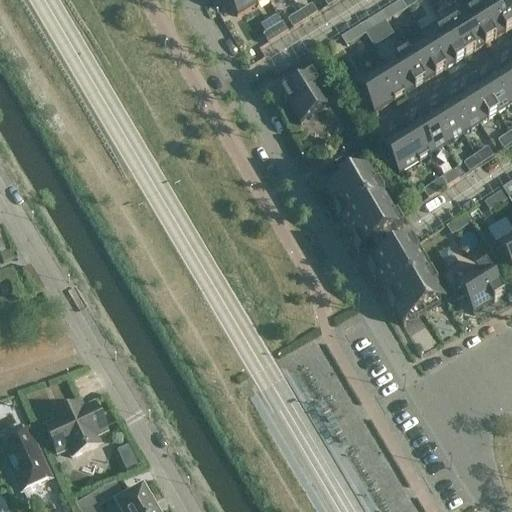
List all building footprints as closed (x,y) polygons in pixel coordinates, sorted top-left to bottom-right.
[(228,0),(239,16),(265,0),(228,0)] [(406,11),(419,3),(416,0),(403,0),(401,2),(406,11)] [(484,0),(476,0),(461,9),(485,46),(505,34),(487,5),(484,0)] [(511,0),(494,0),(487,5),(505,34),(511,29),(511,0)] [(393,19),(406,11),(401,2),(387,10),(393,19)] [(292,6),(285,10),(291,19),(289,20),(294,29),(305,22),(299,13),(298,14),(292,6)] [(310,7),(299,13),(305,22),(315,15),(310,7)] [(461,9),(441,22),(446,30),(464,59),(485,46),(461,9)] [(372,20),(360,27),(365,36),(378,28),(372,20)] [(282,24),(265,34),(271,43),(287,33),(282,24)] [(349,46),(365,36),(360,27),(344,37),(349,46)] [(446,30),(426,43),(444,72),(464,59),(446,30)] [(426,43),(405,55),(423,84),(444,72),(426,43)] [(405,55),(385,68),(403,97),(423,84),(405,55)] [(312,57),(296,67),(301,76),(317,65),(312,57)] [(511,65),(496,75),(511,100),(511,65)] [(385,68),(357,85),(375,114),(403,97),(385,68)] [(511,100),(496,75),(479,86),(497,115),(511,105),(511,100)] [(310,78),(281,96),(299,124),(328,106),(310,78)] [(479,86),(462,97),(480,126),(497,115),(479,86)] [(462,97),(444,108),(462,137),(480,126),(462,97)] [(444,108),(427,118),(445,147),(462,137),(444,108)] [(427,118),(410,129),(428,158),(445,147),(427,118)] [(382,146),(400,175),(428,158),(410,129),(382,146)] [(511,144),(511,138),(509,134),(498,141),(504,150),(511,144)] [(491,159),(485,150),(475,157),(481,166),(491,159)] [(481,166),(475,157),(464,164),(470,173),(481,166)] [(402,228),(365,167),(323,192),(359,254),(402,228)] [(447,188),(457,181),(451,172),(441,179),(447,188)] [(430,199),(447,188),(441,179),(425,190),(430,199)] [(508,200),(511,197),(511,185),(502,192),(508,200)] [(492,211),(508,200),(502,192),(486,202),(492,211)] [(454,235),(470,225),(465,216),(448,226),(454,235)] [(511,268),(511,236),(498,245),(511,268)] [(446,304),(410,243),(368,268),(404,329),(446,304)] [(485,268),(457,285),(475,314),(503,297),(485,268)] [(95,438),(106,433),(93,406),(82,411),(80,406),(53,418),(55,424),(44,429),(57,456),(68,451),(72,459),(99,446),(95,438)] [(6,461),(21,494),(23,493),(27,502),(31,503),(39,499),(41,495),(37,487),(50,481),(41,460),(39,461),(36,453),(38,452),(28,432),(3,443),(10,459),(6,461)] [(112,501),(105,488),(90,497),(97,510),(112,501)] [(154,511),(142,490),(116,505),(119,511),(154,511)]
